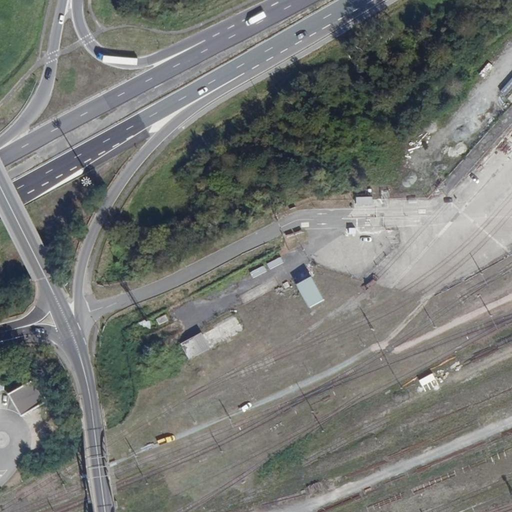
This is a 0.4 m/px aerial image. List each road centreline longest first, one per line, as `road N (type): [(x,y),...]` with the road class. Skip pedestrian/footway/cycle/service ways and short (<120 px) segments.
road 1 (primary): [(71,333),(81,262),(136,158),(175,120),(246,76),(256,58)]
road 2 (primary): [(0,199),(256,58)]
road 3 (primary): [(221,42),(0,160)]
road 4 (primary): [(221,42),(200,36),(142,63),(107,60),(76,28),(74,0)]
road 5 (tertiary): [(106,511),(77,347)]
road 6 (primary): [(65,0),(31,110),(0,145)]
